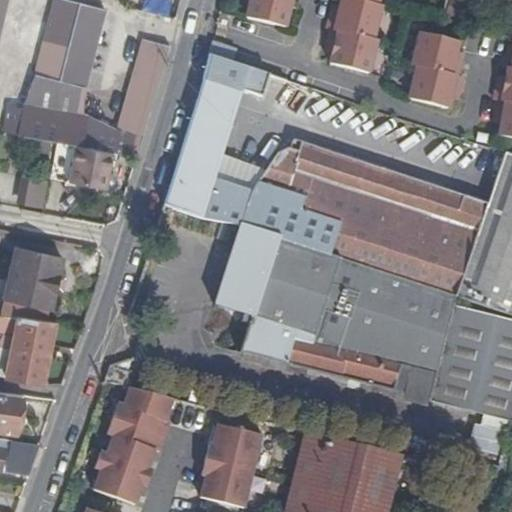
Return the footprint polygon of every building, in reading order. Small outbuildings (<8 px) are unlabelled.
[(0,0),(0,45),(10,0),(0,0)] [(179,23),(154,17),(120,133),(92,120),(88,119),(87,89),(107,13),(57,0),(37,77),(26,108),(24,112),(12,110),(7,136),(79,149),(115,156),(140,160),(166,78),(179,23)] [(252,0),(247,21),(286,31),(291,11),(298,12),(301,0),(252,0)] [(332,33),(328,47),(335,49),(333,57),(330,67),(369,77),(378,44),(374,43),(383,9),(379,8),(381,0),(341,0),(343,0),(341,10),(339,18),(332,17),(328,32),(332,33)] [(463,0),(450,0),(446,24),(459,26),(463,0)] [(334,8),(332,17),(339,18),(341,10),(334,8)] [(456,62),(458,54),(461,43),(422,33),(413,67),(418,68),(410,100),(449,110),(452,100),(454,91),(461,93),(465,79),(460,77),(463,64),(456,62)] [(335,49),(328,47),(326,55),(333,57),(335,49)] [(456,62),(463,64),(465,56),(458,54),(456,62)] [(269,78),(208,57),(203,81),(241,94),(242,92),(262,98),(269,78)] [(511,57),(509,57),(506,71),(510,72),(508,81),(506,90),(499,88),(496,104),(499,104),(497,118),(504,120),(502,128),(500,140),(511,142),(511,57)] [(501,80),(499,88),(506,90),(508,81),(501,80)] [(241,94),(203,81),(197,102),(235,115),(241,94)] [(459,101),(461,93),(454,91),(452,100),(459,101)] [(511,158),(505,156),(487,206),(294,144),(291,145),(288,151),(286,151),(279,154),(266,173),(253,193),(215,181),(222,157),(235,115),(197,102),(163,209),(241,228),(457,300),(511,318),(511,158)] [(495,126),(502,128),(504,120),(497,118),(495,126)] [(108,192),(115,156),(79,149),(72,186),(108,192)] [(253,193),(266,173),(222,157),(215,181),(253,193)] [(457,300),(241,228),(215,307),(251,320),(240,356),(422,400),(457,300)] [(9,234),(0,232),(0,238),(8,240),(9,234)] [(4,319),(48,324),(51,310),(53,311),(64,262),(20,253),(4,319)] [(185,276),(145,266),(134,302),(173,311),(185,276)] [(432,402),(511,422),(511,323),(455,309),(432,402)] [(57,325),(48,324),(4,319),(0,317),(0,332),(7,334),(16,335),(13,351),(2,350),(0,349),(0,378),(44,387),(57,325)] [(7,334),(2,350),(13,351),(16,335),(7,334)] [(127,375),(109,368),(104,382),(123,388),(127,375)] [(164,424),(172,402),(129,391),(123,409),(117,407),(106,437),(112,439),(105,458),(99,455),(93,471),(100,473),(92,493),(133,508),(141,488),(145,490),(151,475),(146,473),(153,454),(157,455),(168,426),(164,424)] [(29,403),(24,398),(0,394),(0,432),(10,434),(12,418),(20,419),(28,414),(29,403)] [(474,417),(469,452),(498,456),(503,421),(474,417)] [(12,418),(10,434),(18,435),(20,419),(12,418)] [(243,511),(260,439),(217,428),(213,449),(208,448),(200,479),(205,480),(200,501),(243,511)] [(388,511),(402,459),(304,436),(285,511),(388,511)] [(7,451),(8,443),(0,441),(0,473),(5,474),(9,452),(7,451)]
